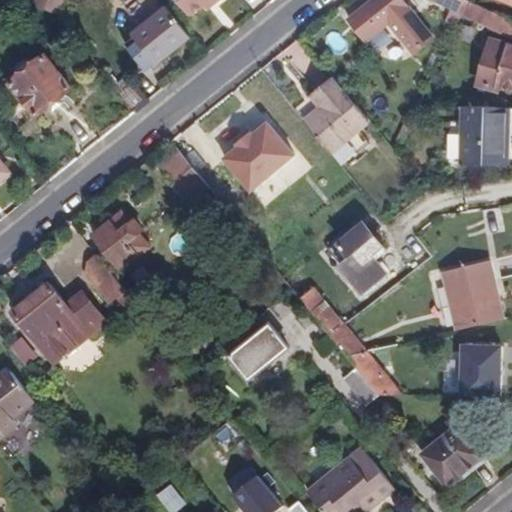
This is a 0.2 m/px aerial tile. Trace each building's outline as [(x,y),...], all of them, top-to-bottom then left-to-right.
[(36,0),(35,6),(59,14),(63,0),(36,0)] [(180,0),(193,16),(208,4),(212,0),(218,0),(219,1),(220,0),(180,0)] [(434,37),(404,0),(375,0),(351,20),(368,40),(391,23),(415,51),(434,37)] [(470,0),(434,0),(451,8),(446,19),(458,24),(464,14),(470,0)] [(511,19),(471,0),(470,0),(464,14),(511,36),(511,19)] [(194,38),(169,7),(136,33),(136,34),(124,44),(147,73),(160,63),(161,64),(194,38)] [(490,45),(480,80),(479,84),(499,90),(501,85),(511,88),(511,46),(510,50),(490,45)] [(24,76),(12,85),(36,115),(73,87),(49,56),(36,66),(31,60),(20,70),(24,76)] [(324,109),(306,125),(330,154),(369,121),(333,76),(311,94),(324,109)] [(118,89),(137,112),(148,102),(130,80),(118,89)] [(36,115),(12,85),(0,95),(0,98),(23,126),(36,115)] [(511,106),(463,106),(462,163),(511,163),(511,106)] [(240,201),(295,156),(268,123),(254,135),(252,133),(234,148),(235,150),(213,168),(240,201)] [(179,149),(160,165),(191,202),(210,186),(179,149)] [(0,183),(11,174),(0,161),(0,183)] [(421,185),(382,217),(388,223),(410,206),(427,192),(421,185)] [(133,226),(124,214),(96,236),(121,267),(134,256),(136,257),(149,246),(140,237),(145,232),(136,223),(133,226)] [(388,257),(362,225),(337,244),(346,256),(337,263),(348,277),(358,269),(365,278),(372,280),(377,275),(376,267),(388,257)] [(461,331),(505,320),(491,262),(446,273),(461,331)] [(137,300),(115,272),(104,280),(126,308),(137,300)] [(15,311),(59,365),(109,323),(87,294),(71,307),(51,281),(15,311)] [(334,337),(346,327),(316,290),(304,300),(334,337)] [(261,315),(223,346),(253,382),(293,349),(272,325),(270,326),(261,315)] [(351,357),(368,353),(346,327),(334,337),(351,357)] [(461,399),(502,400),(503,348),(462,346),(461,399)] [(404,398),(368,353),(351,357),(359,367),(383,397),(404,398)] [(0,439),(19,424),(14,418),(36,400),(9,367),(0,374),(0,439)] [(383,397),(359,367),(346,378),(370,407),(383,397)] [(485,456),(462,427),(426,455),(449,484),(485,456)] [(353,511),(362,504),(367,511),(371,511),(397,490),(364,448),(309,493),(324,511),(353,511)] [(248,464),(227,483),(236,493),(258,474),(248,464)] [(248,511),(279,511),(285,507),(260,476),(235,496),(248,511)] [(175,483),(159,494),(170,511),(177,511),(189,504),(175,483)] [(291,510),(292,511),(309,511),(301,502),(291,510)]
